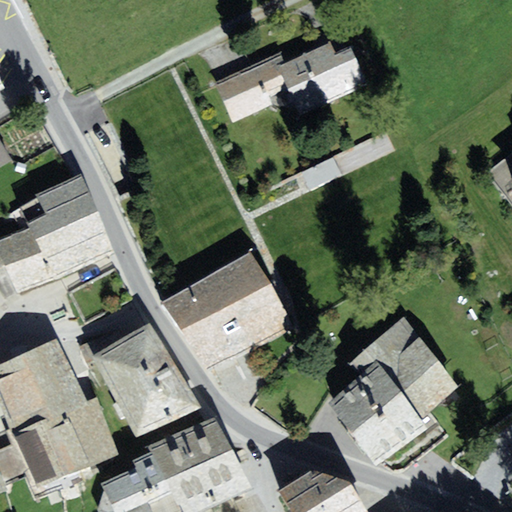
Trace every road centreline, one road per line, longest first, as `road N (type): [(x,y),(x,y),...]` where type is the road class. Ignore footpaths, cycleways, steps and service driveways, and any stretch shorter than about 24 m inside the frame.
road 1 (residential): [(0,11),(150,306),(226,412),(274,441)]
road 2 (track): [(300,0),(58,117)]
road 3 (residential): [(274,441),(462,511)]
